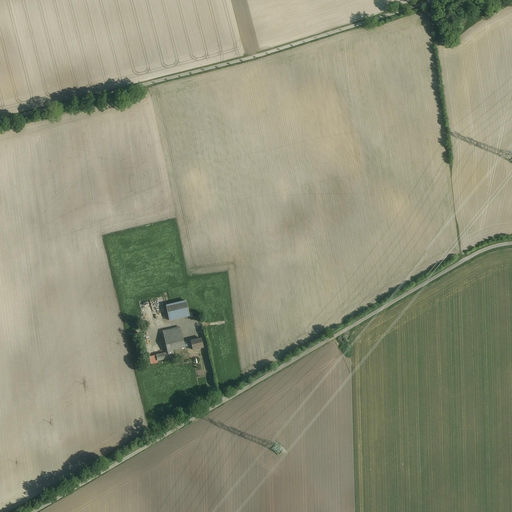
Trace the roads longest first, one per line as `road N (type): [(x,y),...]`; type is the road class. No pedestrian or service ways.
road 1 (unclassified): [(511,243),(464,259),(29,511)]
road 2 (unclassified): [(421,0),(0,119)]
